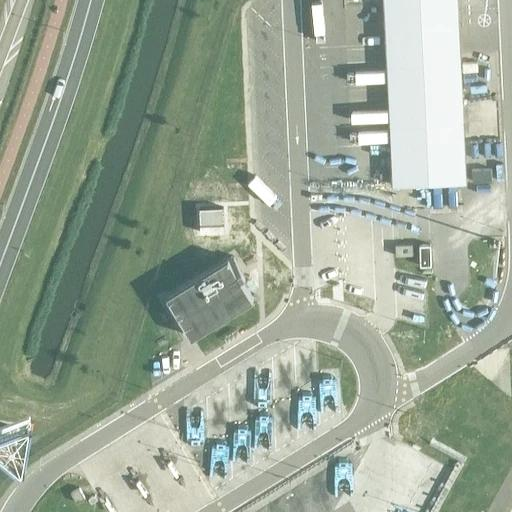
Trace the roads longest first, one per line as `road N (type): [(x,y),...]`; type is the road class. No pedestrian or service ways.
road 1 (tertiary): [(0,266),(91,0)]
road 2 (unknown): [(299,198),(371,201),(387,217),(392,303),(364,344)]
